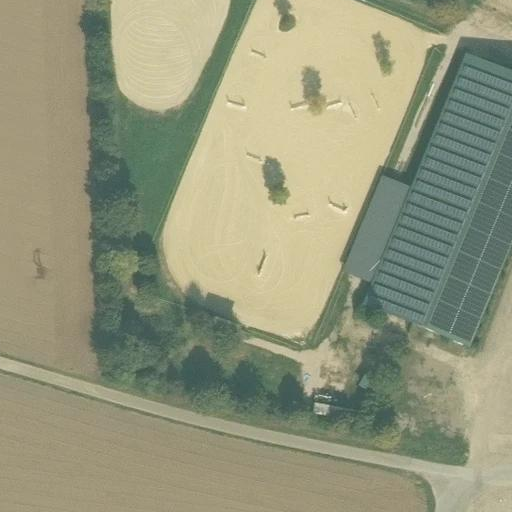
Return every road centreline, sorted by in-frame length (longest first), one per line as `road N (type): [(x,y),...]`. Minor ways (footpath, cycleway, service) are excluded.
road 1 (unclassified): [(0,363),(213,426),(464,478)]
road 2 (unknown): [(464,478),(511,360)]
